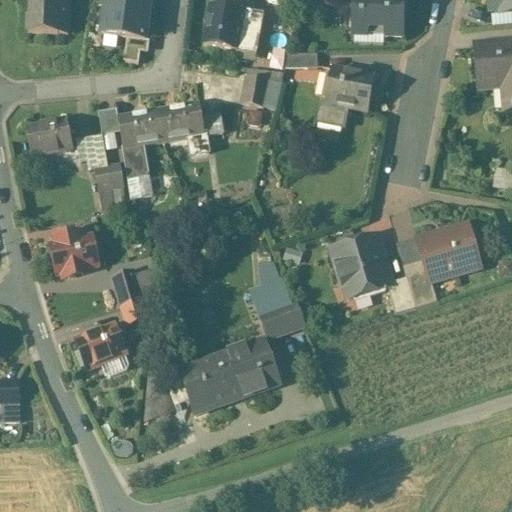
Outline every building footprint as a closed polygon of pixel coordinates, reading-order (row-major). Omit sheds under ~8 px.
[(30,0),(29,19),(27,19),(27,36),(58,37),(67,37),(68,0),(30,0)] [(108,0),(108,7),(149,12),(150,0),(108,0)] [(337,0),(314,0),(315,10),(337,11),(337,0)] [(403,0),(353,0),(353,38),(402,39),(403,0)] [(511,0),(488,0),(490,13),(511,10),(511,0)] [(108,7),(103,39),(144,44),(149,12),(108,7)] [(242,14),(210,8),(203,47),(255,56),(262,18),(242,14)] [(511,44),(474,48),(478,92),(510,89),(511,111),(503,111),(504,113),(511,112),(511,44)] [(317,71),(317,57),(288,57),(284,72),(317,71)] [(282,76),(248,72),(247,79),(267,83),(267,84),(281,86),(282,76)] [(373,81),(332,72),(325,106),(325,107),(347,111),(366,115),(373,81)] [(247,79),(247,80),(241,106),(263,111),(267,84),(267,83),(247,79)] [(347,111),(325,107),(325,106),(319,104),(315,125),(343,131),(347,111)] [(198,107),(158,114),(163,145),(187,141),(204,138),(203,136),(201,121),(198,107)] [(158,114),(117,121),(122,150),(123,152),(143,148),(163,145),(158,114)] [(219,118),(201,121),(203,136),(205,136),(206,139),(222,136),(219,118)] [(66,122),(25,131),(31,161),(72,152),(66,122)] [(204,138),(187,141),(190,158),(208,155),(206,139),(205,136),(203,136),(204,138)] [(143,148),(123,152),(122,150),(121,150),(127,184),(149,180),(143,148)] [(119,168),(108,170),(111,191),(122,190),(123,189),(119,168)] [(495,188),(511,191),(511,172),(499,169),(495,188)] [(108,170),(94,172),(98,193),(99,193),(111,191),(108,170)] [(122,190),(111,191),(112,200),(123,199),(122,190)] [(111,191),(99,193),(102,213),(113,212),(112,200),(111,191)] [(466,229),(417,243),(424,267),(429,285),(430,285),(478,271),(466,229)] [(79,235),(54,240),(55,247),(50,248),(56,278),(62,277),(63,282),(88,277),(87,272),(97,270),(91,239),(80,242),(79,235)] [(376,239),(334,252),(341,276),(339,279),(342,290),(346,292),(348,302),(386,291),(389,290),(388,286),(389,286),(376,239)] [(424,267),(403,273),(406,281),(415,312),(436,305),(430,285),(429,285),(424,267)] [(132,273),(112,279),(121,310),(141,304),(132,273)] [(389,286),(388,286),(389,290),(386,291),(394,318),(415,312),(406,281),(389,286)] [(282,282),(259,291),(268,315),(291,307),(282,282)] [(141,304),(121,310),(126,327),(146,321),(141,304)] [(268,315),(259,319),(267,341),(262,343),(262,344),(304,329),(295,305),(291,307),(268,315)] [(114,329),(75,344),(86,373),(100,367),(123,358),(125,357),(114,329)] [(262,343),(179,373),(195,418),(278,388),(262,344),(262,343)] [(123,358),(100,367),(104,378),(109,380),(126,373),(128,369),(123,358)] [(17,384),(0,384),(0,406),(18,405),(17,384)]
